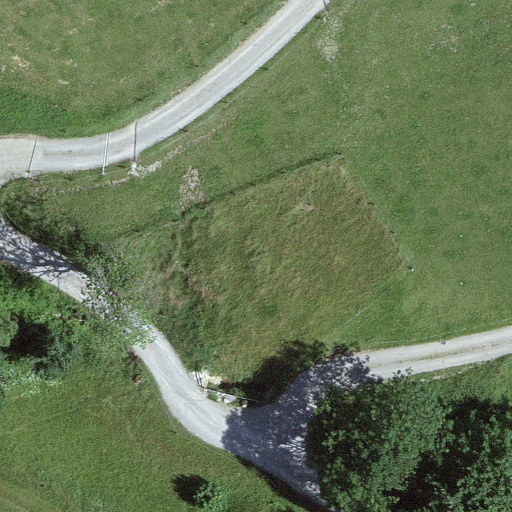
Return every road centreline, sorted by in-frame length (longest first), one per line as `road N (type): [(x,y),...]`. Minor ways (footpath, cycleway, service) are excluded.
road 1 (track): [(365,511),(198,418),(156,340),(67,275),(0,239)]
road 2 (track): [(0,160),(79,157),(144,137),(277,40),(314,0)]
road 3 (track): [(511,342),(340,374),(320,385),(294,413),(290,470)]
